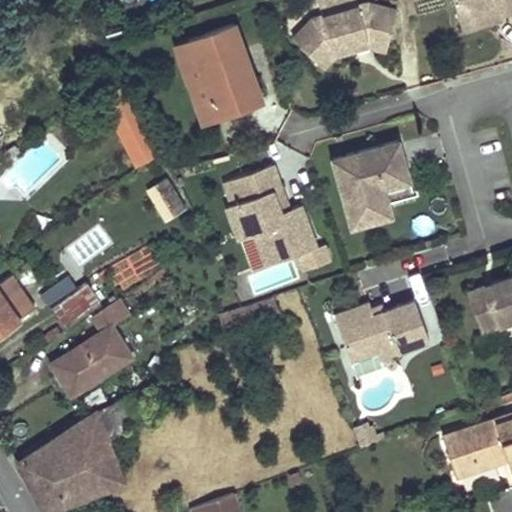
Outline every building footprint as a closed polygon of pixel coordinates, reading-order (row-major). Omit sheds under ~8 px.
[(397,9),(368,1),(358,4),(356,0),(317,0),(322,13),(325,23),(316,25),(299,43),(319,63),(332,50),(353,44),(351,39),(366,35),(367,40),(387,45),(397,9)] [(511,10),(511,0),(453,0),(459,20),(490,11),(502,8),(504,13),(511,10)] [(502,8),(490,11),(492,16),(504,13),(502,8)] [(325,23),(322,13),(312,16),(293,37),(299,43),(316,25),(325,23)] [(215,116),(260,99),(232,24),(187,40),(215,116)] [(366,35),(351,39),(353,44),(367,40),(366,35)] [(201,121),(215,116),(187,40),(174,45),(201,121)] [(105,105),(136,166),(160,150),(146,122),(141,124),(124,87),(116,92),(102,99),(105,105)] [(331,159),(352,225),(391,213),(387,201),(383,186),(408,178),(396,139),(331,159)] [(273,262),(315,246),(299,203),(288,207),(280,210),(273,189),(280,186),(272,163),(225,180),(233,202),(227,204),(239,238),(256,232),(261,230),(273,262)] [(162,198),(169,209),(179,203),(165,178),(148,189),(155,202),(162,198)] [(383,186),(387,201),(413,193),(408,178),(383,186)] [(288,207),(280,186),(273,189),(280,210),(288,207)] [(162,198),(155,202),(166,219),(183,209),(179,203),(169,209),(162,198)] [(268,264),(273,262),(261,230),(256,232),(268,264)] [(0,331),(18,319),(34,308),(9,273),(0,280),(0,331)] [(485,284),(467,291),(482,332),(511,321),(511,274),(491,282),(493,287),(487,289),(485,284)] [(66,276),(59,281),(67,293),(74,287),(66,276)] [(63,328),(100,302),(84,280),(74,287),(67,293),(59,281),(40,294),(63,328)] [(95,378),(130,356),(110,324),(128,313),(118,296),(90,315),(101,331),(50,362),(67,389),(92,373),(95,378)] [(273,296),(239,306),(247,326),(278,316),(273,296)] [(369,300),(353,306),(356,315),(337,322),(351,359),(378,350),(380,357),(429,339),(414,297),(373,312),(369,300)] [(218,314),(224,333),(247,326),(239,306),(218,314)] [(334,313),(337,322),(356,315),(353,306),(334,313)] [(45,340),(58,332),(54,327),(42,336),(45,340)] [(92,373),(67,389),(71,394),(95,378),(92,373)] [(511,389),(499,394),(502,402),(511,398),(511,389)] [(141,390),(129,395),(139,422),(141,427),(154,421),(141,390)] [(116,401),(125,427),(139,422),(129,395),(116,401)] [(116,401),(95,410),(106,440),(141,427),(139,422),(125,427),(116,401)] [(16,462),(44,511),(45,511),(123,481),(106,440),(95,410),(16,462)] [(511,412),(441,435),(454,475),(498,462),(497,457),(505,455),(507,459),(511,476),(511,412)] [(371,421),(353,428),(360,446),(378,439),(371,421)] [(222,511),(237,505),(233,494),(203,506),(189,511),(222,511)] [(185,511),(180,495),(169,498),(174,511),(185,511)] [(169,511),(166,500),(154,504),(156,511),(169,511)]
